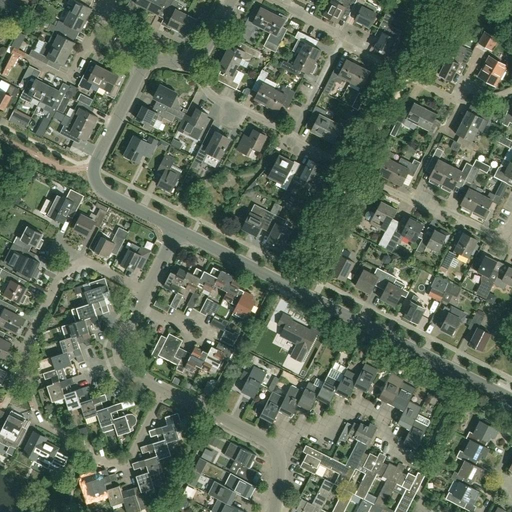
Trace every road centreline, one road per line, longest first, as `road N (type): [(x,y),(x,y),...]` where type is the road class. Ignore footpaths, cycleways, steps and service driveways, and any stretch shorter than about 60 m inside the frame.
road 1 (tertiary): [(511,400),(177,230)]
road 2 (residential): [(78,266),(63,271),(29,337),(24,377),(39,423),(112,467),(126,462),(165,390)]
road 3 (tertiary): [(177,230),(103,192),(95,179),(93,168),(144,64)]
road 4 (residential): [(278,452),(296,432),(366,408),(380,415),(385,446),(421,464)]
road 5 (residential): [(352,178),(440,216),(443,209),(506,233)]
road 6 (residential): [(292,135),(211,95),(187,63)]
road 7 (residential): [(278,452),(165,390)]
